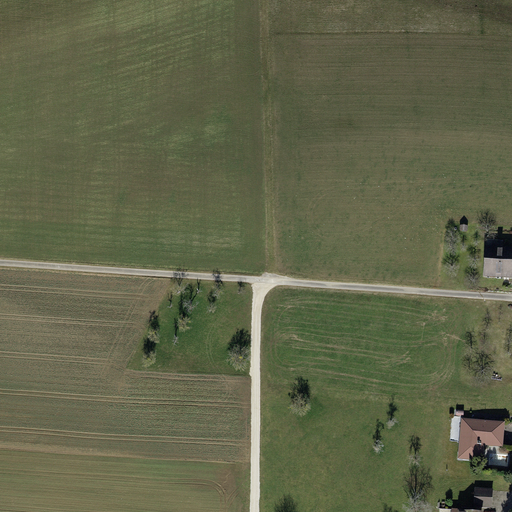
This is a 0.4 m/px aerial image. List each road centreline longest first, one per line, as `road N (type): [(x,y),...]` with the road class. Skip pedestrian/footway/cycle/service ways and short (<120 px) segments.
road 1 (track): [(434,292),(0,263)]
road 2 (track): [(264,283),(257,305),(254,511)]
